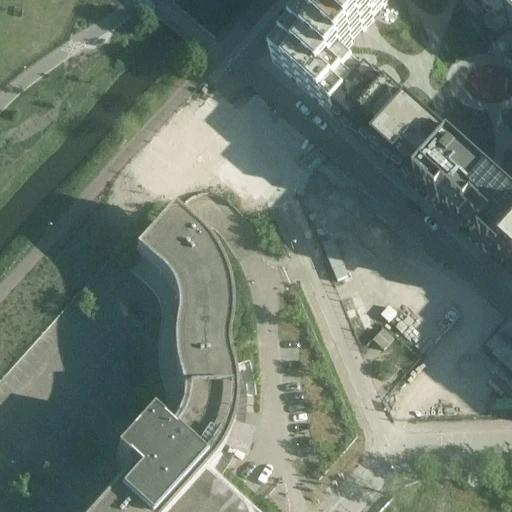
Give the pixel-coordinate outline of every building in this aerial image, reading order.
[(511,0),(329,0),(323,7),(318,12),(312,19),(307,24),(272,63),(335,120),(378,159),(381,161),(384,164),(391,170),(397,176),(419,196),(443,217),(447,221),(455,228),(461,234),(482,252),(505,273),(508,276),(511,279),(511,0)] [(201,154),(163,194),(179,209),(217,169),(201,154)] [(125,472),(118,481),(89,511),(251,511),(209,474),(220,459),(228,442),(233,425),(235,406),(234,388),(230,369),(230,368),(228,360),(227,351),(228,342),(230,326),(230,310),(227,294),(222,278),(215,264),(206,250),(195,239),(171,218),(134,259),(157,280),(165,288),(171,298),(174,308),(175,319),(174,331),(172,345),(172,359),(174,373),(177,387),(180,397),(180,409),(177,420),(173,430),(166,439),(161,434),(161,432),(150,423),(115,463),(125,472)] [(467,342),(450,326),(464,312),(454,303),(428,331),(455,355),(467,342)] [(374,343),(383,352),(394,341),(384,332),(374,343)] [(398,360),(403,365),(408,359),(403,354),(398,360)]
